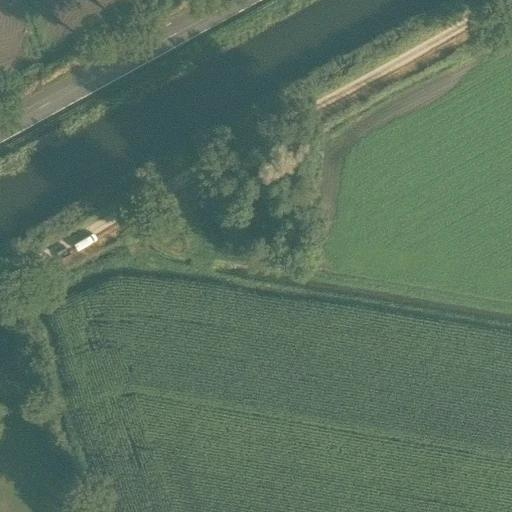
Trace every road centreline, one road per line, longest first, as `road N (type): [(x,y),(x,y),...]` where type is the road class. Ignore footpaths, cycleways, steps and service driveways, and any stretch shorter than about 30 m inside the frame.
road 1 (track): [(0,274),(503,0)]
road 2 (primary): [(0,132),(241,0)]
